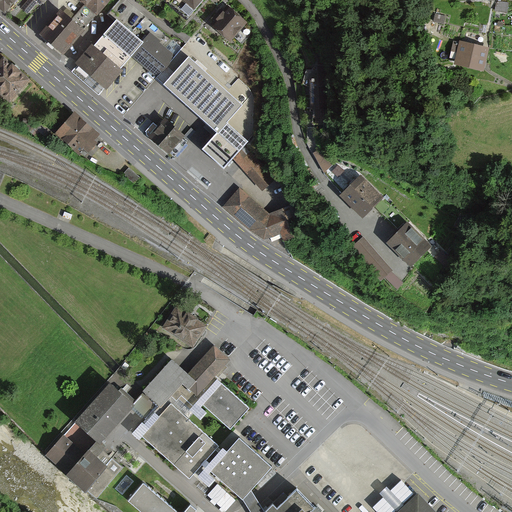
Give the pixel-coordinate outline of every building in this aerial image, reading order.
[(13,0),(0,0),(0,10),(3,12),(13,0)] [(34,0),(28,0),(23,8),(29,13),(37,2),(34,0)] [(81,0),(88,5),(73,22),(62,13),(42,35),(62,52),(107,0),(81,0)] [(183,0),(193,8),(200,0),(183,0)] [(248,24),(228,7),(210,28),(230,45),(248,24)] [(441,18),(428,15),(424,29),(437,32),(441,18)] [(130,56),(141,44),(114,20),(75,65),(104,90),(132,58),(130,56)] [(141,44),(130,56),(132,58),(157,79),(176,58),(149,34),(141,44)] [(486,49),(457,41),(451,64),(480,71),(486,49)] [(176,58),(157,79),(218,133),(203,150),(224,168),(255,133),(254,109),(253,97),(250,88),(239,78),(229,89),(184,48),(176,58)] [(26,83),(1,62),(0,63),(0,96),(9,104),(26,83)] [(319,89),(310,89),(309,126),(327,127),(330,65),(320,65),(319,89)] [(98,136),(72,115),(56,134),(81,155),(98,136)] [(184,137),(163,119),(147,136),(169,155),(184,137)] [(275,180),(246,148),(233,159),(263,191),(275,180)] [(314,168),(328,178),(333,172),(319,161),(314,168)] [(359,175),(339,193),(359,216),(380,198),(359,175)] [(240,190),(225,208),(265,242),(302,228),(293,207),(272,217),(240,190)] [(428,248),(407,224),(386,242),(407,266),(428,248)] [(363,237),(351,247),(381,281),(393,271),(363,237)] [(392,272),(386,278),(397,290),(404,283),(392,272)] [(162,331),(192,351),(207,329),(208,328),(178,308),(162,331)] [(214,378),(229,359),(213,345),(188,374),(172,361),(144,394),(164,410),(170,403),(191,420),(203,406),(230,428),(248,407),(214,378)] [(131,406),(109,387),(47,455),(97,499),(125,468),(113,457),(105,467),(89,452),(131,406)] [(226,452),(169,405),(140,439),(192,483),(208,475),(211,473),(242,500),(248,509),(249,511),(318,511),(295,489),(277,509),(272,504),(265,511),(257,500),(252,492),(264,477),(272,468),(273,467),(239,436),(226,452)] [(183,511),(143,479),(129,496),(147,511),(183,511)] [(207,497),(228,511),(238,498),(217,484),(207,497)] [(434,511),(416,494),(399,511),(434,511)]
